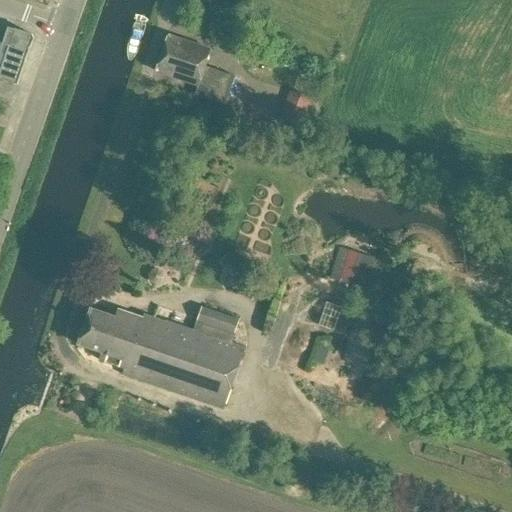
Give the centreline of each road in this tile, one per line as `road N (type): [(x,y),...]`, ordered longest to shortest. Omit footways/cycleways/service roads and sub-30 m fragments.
road 1 (residential): [(64,330),(173,0)]
road 2 (tertiary): [(0,209),(62,26)]
